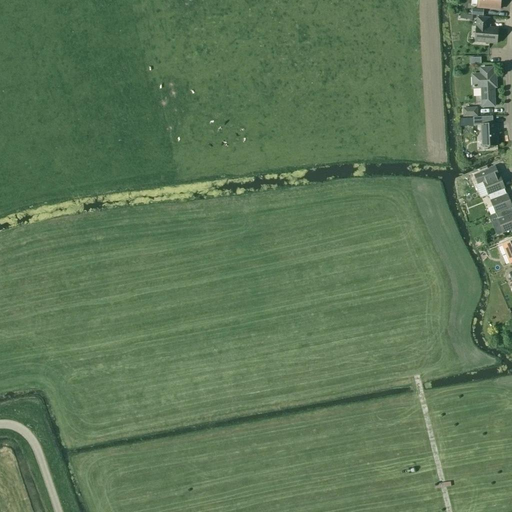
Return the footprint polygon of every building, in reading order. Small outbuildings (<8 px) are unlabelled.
[(499,0),(476,0),(476,7),(499,9),(499,0)] [(496,44),(497,28),(487,28),(487,25),(488,25),(488,18),(476,17),(474,42),(496,44)] [(492,74),(492,68),(480,69),(480,75),(471,75),(472,88),(481,88),(481,107),(493,106),(493,87),(495,87),(494,74),(492,74)] [(477,116),(477,107),(462,108),(463,117),(477,116)] [(496,132),(497,132),(497,124),(492,124),(492,116),(473,117),(473,126),(481,125),(481,146),(497,145),(496,132)] [(465,156),(468,161),(476,158),(473,152),(465,156)] [(482,182),(487,195),(504,189),(504,188),(499,175),(498,175),(495,167),(474,175),(477,184),(482,182)] [(487,195),(495,214),(511,208),(511,207),(507,194),(506,194),(504,189),(487,195)] [(511,209),(511,208),(495,214),(503,233),(511,229),(511,209)]
